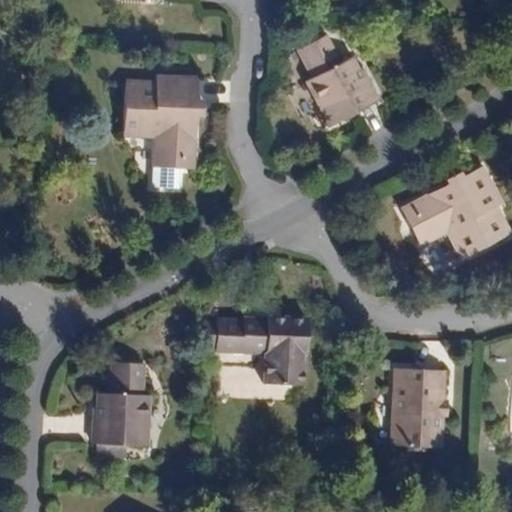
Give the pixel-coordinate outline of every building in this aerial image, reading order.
[(299,49),(297,49),(313,79),(307,82),(306,83),(330,128),(331,127),(355,115),(379,102),(381,101),(366,73),(366,72),(365,72),(363,73),(355,57),(353,58),(343,63),(327,34),(326,35),(299,49)] [(196,170),(197,170),(197,169),(198,141),(199,117),(205,117),(205,115),(205,114),(205,109),(205,103),(205,102),(206,101),(199,100),(200,77),(197,77),(158,75),(157,75),(157,76),(157,82),(127,81),(127,82),(125,137),(125,138),(155,139),(154,168),(161,169),(160,187),(174,187),(174,169),(185,169),(194,170),(196,170)] [(402,206),(401,207),(402,207),(402,209),(406,217),(420,245),(446,232),(459,259),(461,259),(510,235),(511,235),(498,208),(503,205),(504,205),(503,204),(487,169),(486,166),(464,177),(461,171),(460,172),(459,172),(454,175),(449,177),(448,177),(446,178),(449,184),(428,194),(402,206)] [(310,318),(310,316),(304,316),(293,316),(285,315),(275,315),(267,315),(267,317),(245,316),(245,318),(219,317),(219,319),(218,352),(218,353),(243,354),(266,354),(265,362),(265,376),(265,383),(305,384),(305,383),(306,369),(306,355),(308,355),(309,336),(310,318)] [(146,396),(148,363),(146,363),(116,362),(114,362),(112,395),(101,395),(99,395),(98,412),(97,412),(96,412),(96,413),(94,446),(96,446),(124,447),(151,448),(153,448),(155,397),(153,397),(146,396)] [(443,448),(446,448),(447,419),(450,419),(451,419),(451,418),(451,403),(451,401),(450,401),(447,401),(448,372),(446,372),(397,370),(394,370),(392,447),(395,447),(408,447),(408,451),(408,452),(409,452),(430,453),(431,453),(431,452),(431,448),(443,448)]
